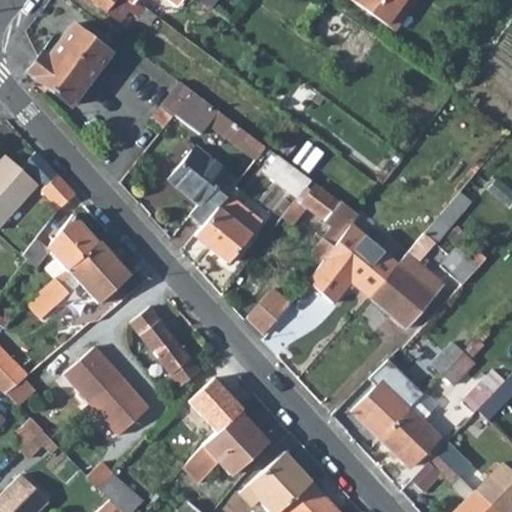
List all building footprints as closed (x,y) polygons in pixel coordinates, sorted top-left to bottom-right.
[(91,0),(118,21),(126,12),(135,19),(143,9),(134,2),(132,4),(127,0),(91,0)] [(127,0),(132,4),(134,2),(135,0),(166,0),(177,8),(183,0),(127,0)] [(351,0),(386,25),(395,12),(408,10),(409,10),(409,8),(407,0),(351,0)] [(322,39),(358,67),(380,39),(344,11),(322,39)] [(38,56),(25,73),(70,107),(110,55),(71,25),(59,39),(54,35),(38,56)] [(178,85),(160,111),(171,118),(191,93),(178,85)] [(191,93),(171,118),(199,136),(216,110),(191,93)] [(190,215),(203,226),(228,194),(238,182),(194,148),(169,180),(200,204),(190,215)] [(7,155),(0,162),(0,226),(38,183),(7,155)] [(279,156),(267,172),(300,196),(312,180),(279,156)] [(75,195),(44,160),(33,169),(47,186),(42,190),(58,209),(65,204),(75,195)] [(298,200),(283,218),(291,224),(305,206),(334,228),(315,253),(325,262),(326,261),(353,225),(359,218),(316,186),(302,203),(298,200)] [(459,192),(423,233),(434,243),(471,202),(459,192)] [(203,226),(195,236),(228,263),(260,221),(228,194),(203,226)] [(48,248),(67,271),(71,268),(98,244),(72,215),(48,248)] [(325,262),(309,283),(334,304),(351,282),(369,297),(397,263),(353,225),(326,261),(325,262)] [(52,282),(28,304),(42,317),(80,284),(98,306),(131,276),(121,266),(101,242),(98,244),(71,268),(67,271),(52,282)] [(459,246),(443,261),(462,281),(478,266),(459,246)] [(38,256),(28,267),(39,278),(50,266),(38,256)] [(397,263),(369,297),(405,328),(442,285),(424,269),(415,279),(397,263)] [(266,296),(249,317),(266,332),(284,310),(266,296)] [(169,372),(179,386),(207,366),(199,354),(189,360),(149,309),(131,323),(169,372)] [(465,328),(430,364),(442,376),(475,339),(476,338),(465,328)] [(418,332),(401,351),(411,361),(428,343),(418,332)] [(475,339),(442,376),(451,385),(472,362),(469,358),(481,345),(475,339)] [(0,388),(5,393),(28,374),(7,351),(0,344),(0,388)] [(64,372),(91,404),(117,435),(147,409),(121,378),(95,347),(64,372)] [(488,396),(474,411),(484,421),(511,392),(511,370),(511,373),(488,396)] [(189,402),(216,432),(239,412),(240,410),(214,381),(189,402)] [(351,412),(381,441),(410,410),(379,382),(351,412)] [(460,403),(471,414),(474,411),(488,396),(478,385),(460,403)] [(65,434),(54,423),(55,422),(29,395),(19,405),(57,443),(65,434)] [(410,410),(381,441),(408,466),(438,437),(410,410)] [(198,449),(182,468),(197,484),(217,462),(229,475),(265,443),(239,412),(216,432),(205,441),(198,449)] [(58,446),(55,442),(50,446),(53,451),(58,446)] [(441,447),(434,455),(453,473),(461,466),(441,447)] [(245,485),(269,511),(277,511),(311,483),(283,452),(245,485)] [(434,455),(411,480),(423,491),(440,474),(447,480),(453,473),(434,455)] [(511,472),(503,463),(474,492),(494,511),(507,511),(511,507),(511,472)] [(112,471),(97,486),(109,498),(122,511),(131,511),(134,509),(115,491),(123,483),(112,471)] [(0,511),(34,511),(38,508),(10,481),(0,491),(0,511)] [(277,511),(337,511),(311,483),(277,511)] [(494,511),(474,492),(453,511),(494,511)] [(93,511),(122,511),(109,498),(99,508),(93,511)] [(179,511),(199,511),(189,502),(179,511)]
